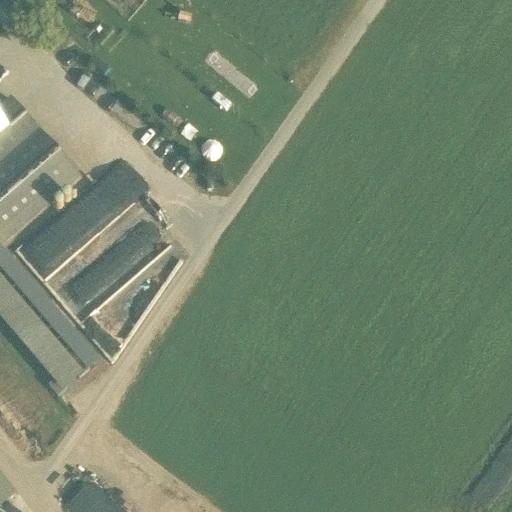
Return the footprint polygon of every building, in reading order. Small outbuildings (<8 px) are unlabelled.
[(28,99),(21,105),(32,119),(40,113),(28,99)] [(11,104),(0,113),(0,124),(8,134),(0,141),(0,249),(79,181),(11,104)] [(0,141),(8,134),(0,124),(0,141)] [(98,363),(0,250),(0,274),(86,374),(98,363)] [(0,280),(0,290),(78,380),(83,376),(0,280)] [(0,315),(65,391),(78,380),(0,290),(0,315)] [(128,336),(140,321),(122,306),(110,320),(128,336)] [(65,391),(0,315),(0,322),(62,395),(65,391)] [(0,508),(15,497),(0,477),(0,508)]
